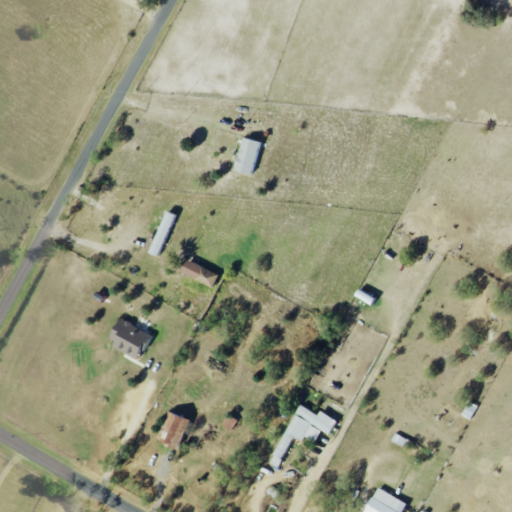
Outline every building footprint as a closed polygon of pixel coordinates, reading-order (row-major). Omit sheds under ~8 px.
[(253,175),(261,142),(244,137),(235,170),(253,175)] [(149,252),(159,256),(177,215),(168,211),(149,252)] [(214,288),(220,274),(187,259),(181,272),(214,288)] [(109,345),(139,359),(150,333),(121,319),(109,345)] [(331,433),(338,419),(321,411),(319,414),(299,404),(275,455),(283,459),(294,437),(304,442),(312,425),(331,433)] [(190,420),(170,411),(158,439),(178,447),(190,420)] [(364,511),(402,511),(407,502),(377,487),(364,511)]
